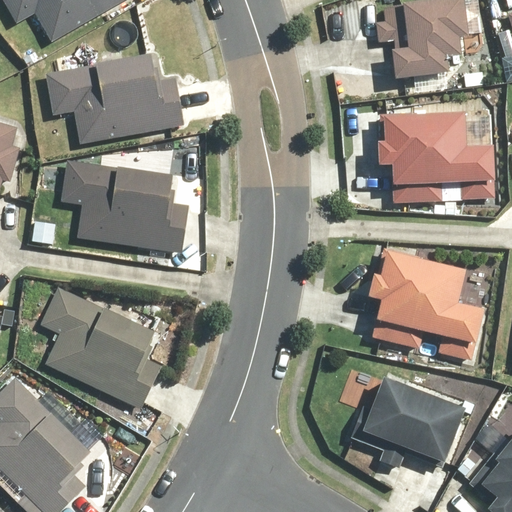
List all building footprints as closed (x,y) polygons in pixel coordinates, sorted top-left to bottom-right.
[(35,15),(50,43),(128,0),(2,0),(17,25),(35,15)] [(464,0),(461,0),(385,10),(386,23),(377,24),(380,45),(389,44),(394,83),(451,76),(449,61),(462,60),(460,41),(469,39),(464,0)] [(75,113),(80,145),(184,127),(176,80),(161,83),(156,55),(45,74),(52,117),(75,113)] [(416,114),(377,116),(379,169),(393,168),(395,204),(441,202),(441,187),(460,187),(460,201),(496,200),(494,148),(466,149),(465,116),(416,118),(416,114)] [(0,191),(3,182),(9,183),(18,150),(13,149),(18,129),(0,123),(0,191)] [(81,207),(77,240),(182,255),(188,207),(173,205),(177,177),(67,161),(60,204),(81,207)] [(488,274),(388,251),(382,278),(375,276),(369,300),(381,303),(373,339),(420,350),(423,335),(440,339),(437,354),(468,361),(488,274)] [(60,335),(45,365),(142,411),(163,367),(147,360),(159,336),(57,288),(39,325),(60,335)] [(0,423),(1,424),(0,424),(0,470),(40,511),(59,511),(86,487),(76,476),(94,459),(16,378),(0,392),(0,423)] [(465,408),(384,380),(372,412),(364,409),(352,441),(383,452),(379,463),(401,471),(409,450),(446,463),(465,408)] [(511,511),(511,442),(499,458),(494,454),(468,484),(494,506),(488,511),(511,511)]
